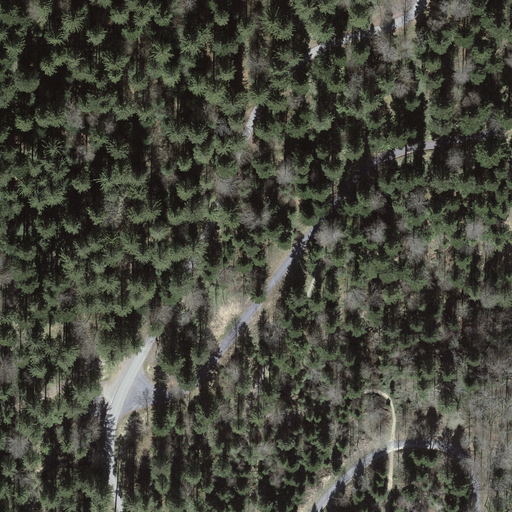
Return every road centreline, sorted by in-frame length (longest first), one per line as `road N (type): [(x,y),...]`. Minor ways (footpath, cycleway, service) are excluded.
road 1 (unclassified): [(412,0),(401,15),(314,53),(276,83),(114,413),(112,486),(121,511)]
road 2 (track): [(320,222),(208,375),(181,392),(128,380)]
road 3 (unclassified): [(313,511),(359,468),(394,448),(426,443),(464,462),(476,511)]
road 4 (track): [(511,126),(423,143),(375,162),(320,222)]
road 5 (track): [(0,411),(92,359),(145,351)]
